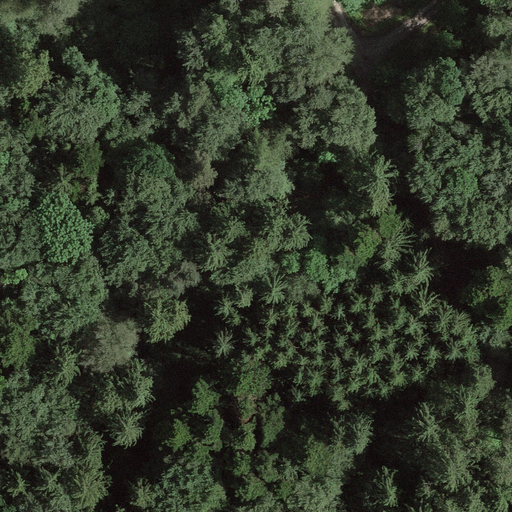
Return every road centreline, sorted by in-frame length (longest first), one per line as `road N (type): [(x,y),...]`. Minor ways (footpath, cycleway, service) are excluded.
road 1 (track): [(0,406),(105,345),(276,226),(333,172),(386,102)]
road 2 (track): [(338,0),(511,384)]
